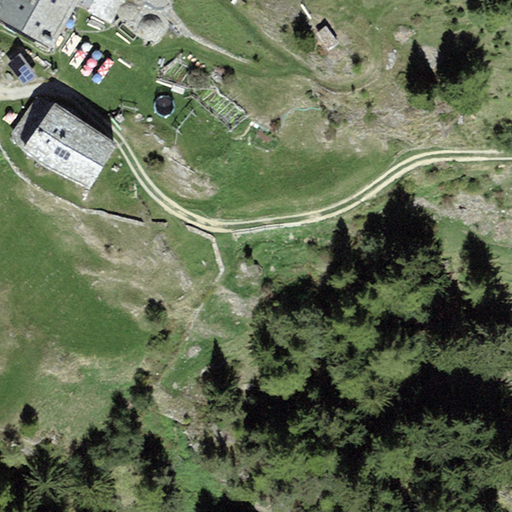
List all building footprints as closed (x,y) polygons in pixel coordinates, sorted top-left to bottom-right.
[(1,0),(0,2),(0,20),(54,50),(79,3),(80,0),(1,0)] [(91,9),(90,11),(111,24),(124,0),(80,0),(79,3),(91,9)] [(159,17),(156,16),(152,16),(147,17),(143,20),(140,25),(139,30),(141,35),(143,39),(147,42),(150,43),(156,43),(161,40),(165,35),(166,33),(167,31),(166,26),(165,22),(163,20),(159,17)] [(26,86),(38,77),(21,55),(8,64),(26,86)] [(161,89),(122,80),(116,105),(156,114),(161,89)] [(118,145),(56,104),(23,152),(90,192),(118,145)]
